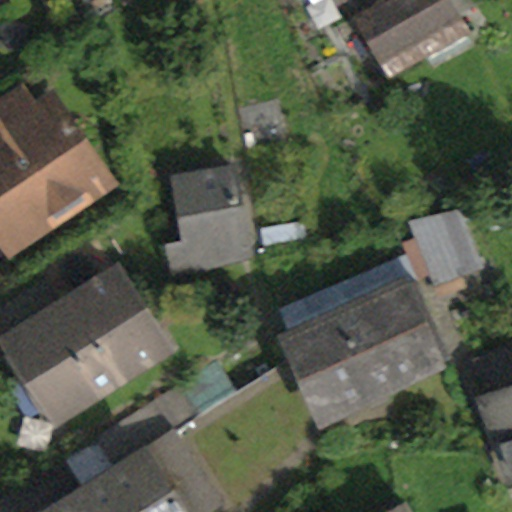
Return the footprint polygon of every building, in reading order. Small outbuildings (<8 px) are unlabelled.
[(299,0),(309,17),(339,0),(299,0)] [(388,0),(359,17),(391,73),(465,31),(447,0),(388,0)] [(0,103),(0,143),(43,115),(24,87),(0,103)] [(0,219),(10,235),(98,176),(53,108),(43,115),(0,143),(0,219)] [(169,245),(175,276),(250,256),(234,169),(184,178),(195,240),(169,245)] [(408,227),(428,279),(474,262),(457,216),(408,227)] [(313,302),(322,321),(416,280),(408,261),(313,302)] [(46,450),(71,434),(58,413),(163,346),(115,270),(10,337),(26,362),(0,378),(46,450)] [(449,355),(416,280),(322,321),(290,334),(299,354),(323,411),(368,391),(383,384),(449,355)] [(511,349),(478,362),(490,395),(486,397),(511,471),(511,349)] [(49,511),(209,511),(322,440),(333,433),(323,411),(299,354),(293,358),(198,418),(118,469),(49,511)] [(374,404),(389,397),(383,384),(368,391),(374,404)] [(178,387),(98,438),(118,469),(198,418),(178,387)]
